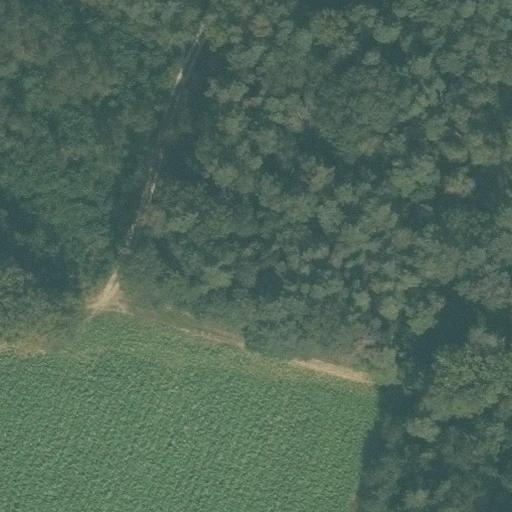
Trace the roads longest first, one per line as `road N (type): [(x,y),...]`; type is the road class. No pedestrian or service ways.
road 1 (track): [(0,281),(101,304),(235,0)]
road 2 (track): [(511,374),(429,380),(153,298),(101,304)]
